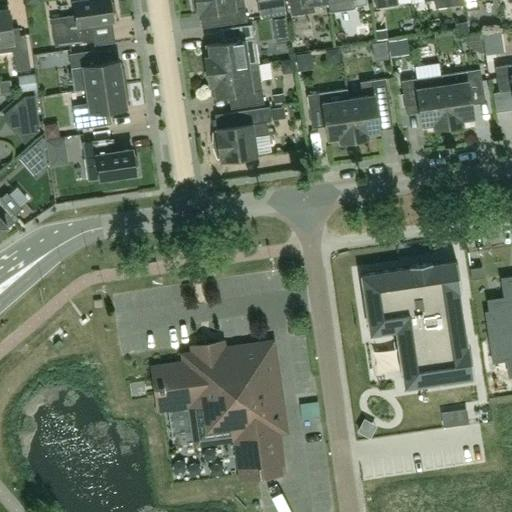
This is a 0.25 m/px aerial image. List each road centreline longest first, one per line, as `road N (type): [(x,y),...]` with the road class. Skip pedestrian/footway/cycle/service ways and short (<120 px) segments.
road 1 (residential): [(349,511),(305,198)]
road 2 (residential): [(187,215),(155,0)]
road 3 (unclassified): [(305,198),(511,167)]
road 4 (unclassified): [(0,307),(102,227)]
